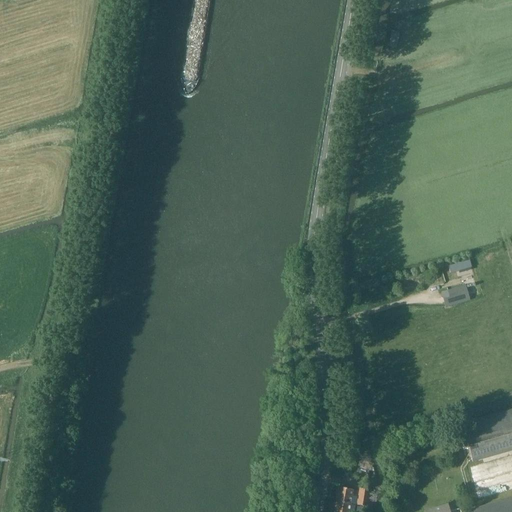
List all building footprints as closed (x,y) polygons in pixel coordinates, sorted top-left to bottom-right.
[(401,35),(393,33),(390,48),(399,49),(401,35)] [(465,286),(441,293),(446,308),(469,300),(465,286)] [(511,410),(461,425),(473,464),(511,452),(511,410)] [(336,502),(350,504),(351,495),(355,496),(356,491),(338,488),(336,502)] [(369,490),(363,489),(358,492),(356,505),(366,507),(369,490)] [(511,511),(511,498),(462,511),(511,511)] [(348,511),(350,504),(336,502),(333,511),(348,511)]
